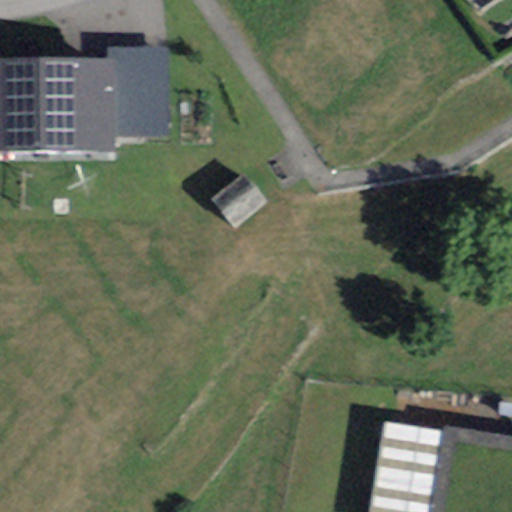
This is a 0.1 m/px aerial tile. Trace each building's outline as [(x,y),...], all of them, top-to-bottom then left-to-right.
[(105,58),(112,58),(112,138),(169,137),(169,47),(105,47),(105,58)] [(105,58),(0,60),(0,154),(113,152),(112,138),(112,58),(105,58)] [(266,201),(241,172),(209,199),(234,228),(266,201)] [(366,511),(426,511),(441,432),(382,422),(366,511)] [(511,511),(511,437),(441,426),(441,432),(426,511),(511,511)]
